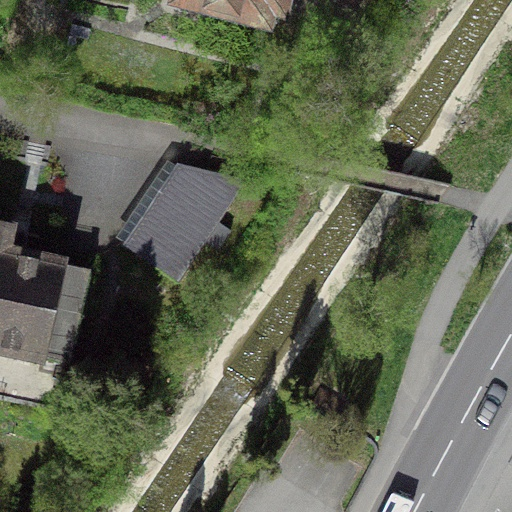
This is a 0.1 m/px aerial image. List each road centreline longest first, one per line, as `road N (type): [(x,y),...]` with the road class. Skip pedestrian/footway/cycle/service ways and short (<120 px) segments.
road 1 (residential): [(0,102),(295,162)]
road 2 (primary): [(416,511),(470,399),(511,336)]
